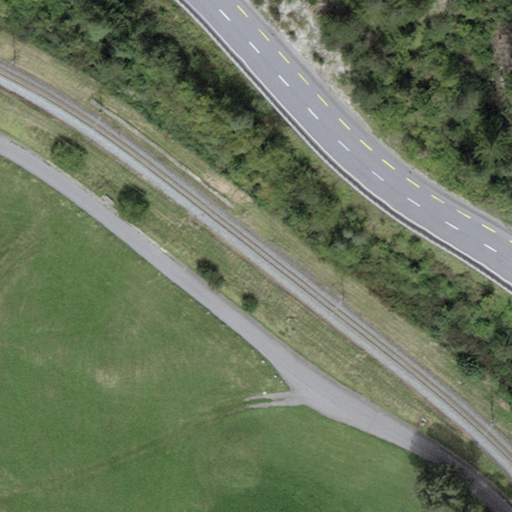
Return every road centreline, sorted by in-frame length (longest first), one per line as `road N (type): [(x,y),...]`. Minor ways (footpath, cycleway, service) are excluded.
road 1 (unclassified): [(0,143),(326,391),(429,450),(507,511)]
road 2 (primary): [(511,262),(356,161),(211,0)]
road 3 (track): [(213,424),(72,480),(0,494)]
road 4 (track): [(326,391),(228,408),(204,447),(207,511)]
